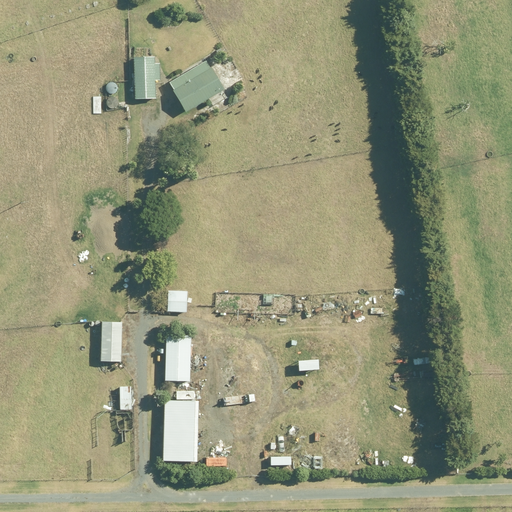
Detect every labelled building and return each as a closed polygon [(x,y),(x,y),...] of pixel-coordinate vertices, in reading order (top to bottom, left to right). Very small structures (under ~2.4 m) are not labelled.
[(137,99),(159,98),(158,57),(136,57),(137,99)] [(187,112),(226,89),(208,60),(170,84),(187,112)] [(120,97),(107,97),(106,109),(119,109),(120,97)] [(188,312),(189,291),(169,291),(169,312),(188,312)] [(123,361),(124,322),(103,322),(102,361),(123,361)] [(192,381),(192,336),(168,335),(167,381),(192,381)] [(133,387),(122,386),(121,410),(132,411),(133,387)] [(195,400),(195,393),(178,393),(177,400),(166,400),(163,460),(198,462),(200,401),(195,400)] [(267,459),(266,468),(287,469),(287,460),(267,459)]
